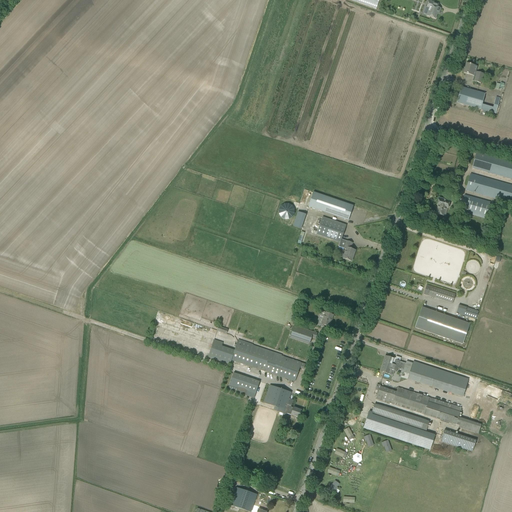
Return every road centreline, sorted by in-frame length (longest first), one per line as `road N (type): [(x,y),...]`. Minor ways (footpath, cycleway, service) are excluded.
road 1 (unclassified): [(295,511),(430,127)]
road 2 (unknown): [(396,222),(481,254),(477,284),(462,301),(433,301)]
road 3 (unclassified): [(430,127),(472,0)]
